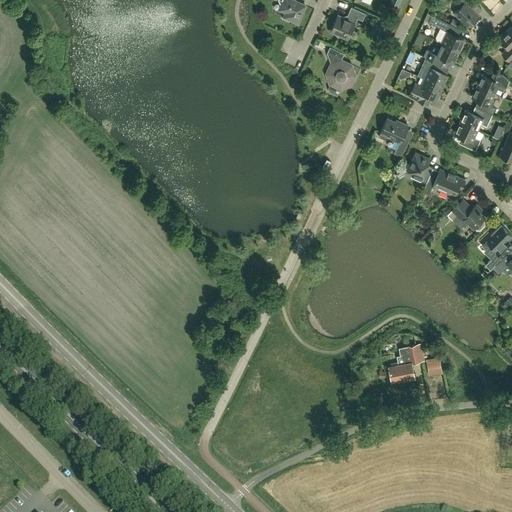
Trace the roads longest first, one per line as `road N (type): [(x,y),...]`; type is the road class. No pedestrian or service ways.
road 1 (tertiary): [(225,505),(0,282)]
road 2 (unclassified): [(225,505),(255,480),(370,423),(511,404)]
road 3 (primary): [(164,511),(0,346)]
road 4 (residential): [(316,209),(417,0)]
road 5 (residential): [(484,167),(445,150),(435,136),(480,35),(511,4)]
road 6 (unclassified): [(98,511),(0,412)]
